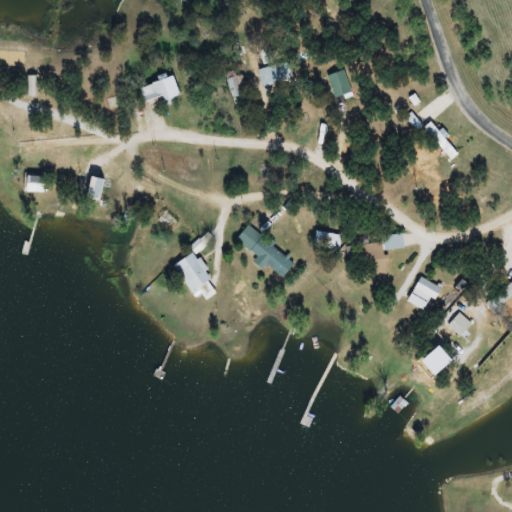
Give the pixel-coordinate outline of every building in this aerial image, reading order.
[(293,84),(293,66),(262,66),(262,84),(293,84)] [(354,95),(345,70),(328,76),(338,101),(354,95)] [(242,75),(229,77),(234,101),(246,98),(242,75)] [(181,103),(180,82),(146,84),(147,105),(181,103)] [(323,115),(323,106),(293,106),(293,115),(323,115)] [(87,204),(102,208),(109,181),(94,177),(87,204)] [(30,193),(49,193),(49,178),(30,178),(30,193)] [(180,223),(169,211),(160,220),(171,232),(180,223)] [(260,257),(255,263),(266,271),(269,266),(287,279),(298,263),(249,227),(239,242),(260,257)] [(340,252),(344,237),(319,231),(315,247),(340,252)] [(405,250),(405,235),(386,235),(386,250),(405,250)] [(385,277),(386,238),(364,237),(363,276),(385,277)] [(175,266),(195,297),(216,284),(196,253),(175,266)] [(444,288),(422,278),(413,296),(435,307),(444,288)] [(511,298),(511,284),(489,305),(496,313),(511,298)] [(474,326),(461,314),(450,326),(462,338),(474,326)]
